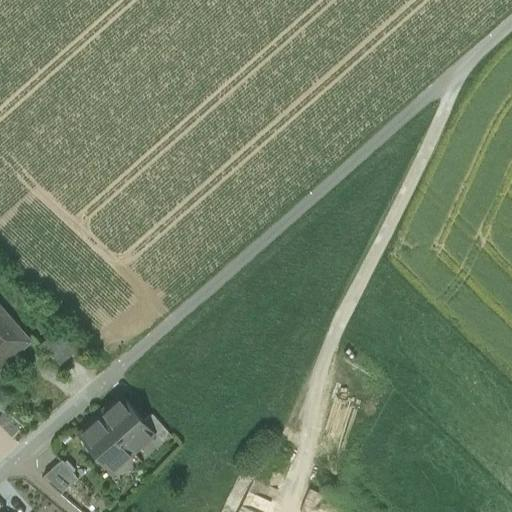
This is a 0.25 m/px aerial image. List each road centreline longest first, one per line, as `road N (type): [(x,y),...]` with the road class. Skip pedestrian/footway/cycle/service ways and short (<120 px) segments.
road 1 (unclassified): [(114,370),(511,18)]
road 2 (unknown): [(449,74),(284,444)]
road 3 (residential): [(0,474),(114,370)]
